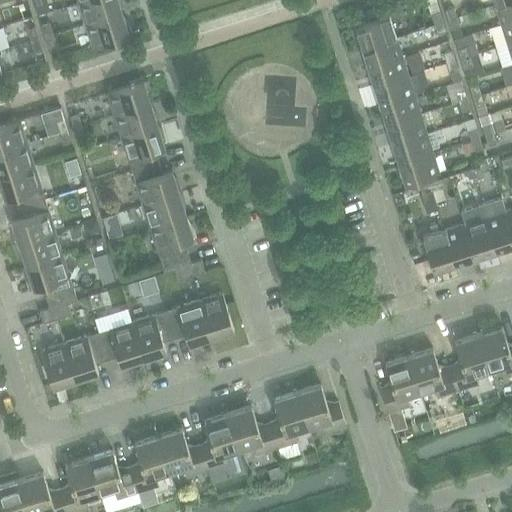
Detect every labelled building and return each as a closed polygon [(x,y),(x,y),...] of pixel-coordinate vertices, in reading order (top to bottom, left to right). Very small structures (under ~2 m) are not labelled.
[(84,0),(79,2),(86,24),(122,12),(118,0),(84,0)] [(511,0),(509,0),(495,5),(502,24),(511,20),(511,0)] [(445,9),(449,19),(457,17),(454,7),(445,9)] [(431,14),(434,24),(443,21),(440,11),(431,14)] [(122,12),(86,24),(93,46),(133,33),(131,28),(128,26),(126,24),(122,12)] [(356,26),(362,47),(396,36),(389,15),(356,26)] [(457,17),(449,19),(452,29),(460,26),(457,17)] [(511,20),(502,24),(508,43),(511,41),(511,20)] [(443,21),(434,24),(437,33),(446,31),(443,21)] [(41,24),(45,36),(53,34),(49,22),(41,24)] [(39,38),(35,26),(27,29),(31,41),(39,38)] [(57,46),(53,34),(45,36),(49,48),(57,46)] [(362,47),(369,66),(402,55),(396,36),(362,47)] [(43,50),(39,38),(31,41),(34,53),(43,50)] [(458,48),(461,58),(477,53),(474,46),(467,48),(466,45),(458,48)] [(443,52),(447,63),(455,60),(452,50),(443,52)] [(477,53),(461,58),(467,77),(485,72),(479,53),(477,53)] [(369,66),(375,85),(408,75),(402,55),(369,66)] [(455,60),(447,63),(450,72),(458,69),(455,60)] [(375,85),(381,105),(414,94),(408,75),(375,85)] [(107,92),(114,115),(151,103),(147,91),(148,88),(148,85),(147,79),(107,92)] [(500,99),(511,95),(511,80),(496,85),(500,99)] [(470,87),(473,97),(481,94),(478,84),(470,87)] [(456,91),(459,101),(467,99),(464,89),(456,91)] [(381,105),(387,124),(421,113),(414,94),(381,105)] [(481,94),(473,97),(479,116),(488,114),(481,94)] [(467,99),(459,101),(462,111),(470,108),(467,99)] [(114,115),(121,136),(161,124),(159,119),(157,117),(155,115),(151,103),(114,115)] [(70,116),(74,128),(82,125),(78,113),(70,116)] [(387,124),(393,143),(427,133),(421,113),(387,124)] [(68,129),(64,117),(56,120),(60,132),(68,129)] [(0,150),(27,142),(20,120),(0,125),(0,150)] [(482,126),(485,136),(494,133),(491,123),(482,126)] [(161,124),(121,136),(132,170),(159,162),(156,150),(165,147),(161,135),(162,132),(162,128),(162,125),(161,124)] [(86,137),(82,125),(74,128),(78,140),(86,137)] [(468,130),(471,140),(480,137),(476,128),(468,130)] [(72,141),(68,129),(60,132),(64,144),(72,141)] [(393,143),(399,163),(433,152),(427,133),(393,143)] [(494,133),(485,136),(488,145),(497,143),(494,133)] [(480,137),(471,140),(474,150),(483,147),(480,137)] [(0,174),(34,164),(27,142),(0,150),(0,174)] [(433,152),(399,163),(406,183),(439,173),(433,152)] [(511,165),(511,158),(511,156),(501,159),(504,168),(511,165)] [(159,162),(132,170),(143,204),(183,191),(182,190),(181,187),(179,185),(176,183),(172,170),(163,173),(159,162)] [(14,195),(18,207),(45,198),(34,164),(0,174),(0,184),(1,185),(5,198),(14,195)] [(480,166),(470,169),(473,178),(483,174),(480,166)] [(473,178),(470,169),(460,172),(463,181),(473,178)] [(439,179),(429,182),(432,191),(442,188),(439,179)] [(436,204),(429,182),(419,185),(426,207),(436,204)] [(143,204),(150,226),(186,214),(182,202),(183,199),(184,196),(183,191),(143,204)] [(45,198),(18,207),(21,218),(12,221),(16,233),(15,236),(15,240),(15,243),(16,244),(56,232),(45,198)] [(502,198),(481,204),(496,250),(511,244),(511,229),(506,210),(502,198)] [(461,211),(465,223),(475,256),(496,250),(481,204),(461,211)] [(186,214),(150,226),(160,260),(188,251),(184,240),(197,236),(196,234),(195,231),(193,228),(190,226),(186,214)] [(465,223),(444,229),(455,263),(475,256),(465,223)] [(455,263),(444,229),(423,236),(424,242),(422,242),(426,253),(428,253),(433,270),(455,263)] [(22,253),(26,265),(63,254),(56,232),(16,244),(18,249),(20,251),(22,253)] [(164,272),(174,269),(174,267),(191,262),(188,251),(160,260),(164,272)] [(42,285),(46,296),(73,287),(63,254),(26,265),(30,277),(29,280),(29,283),(30,289),(42,285)] [(174,267),(174,269),(178,280),(205,271),(201,259),(191,262),(174,267)] [(46,296),(49,307),(67,301),(67,302),(77,299),(73,287),(46,296)] [(222,292),(200,299),(212,339),(217,337),(219,335),(221,333),(234,329),(222,292)] [(200,299),(166,310),(175,338),(186,334),(189,343),(201,339),(205,340),(208,340),(212,339),(200,299)] [(67,301),(49,307),(40,310),(43,322),(71,314),(67,302),(67,301)] [(166,310),(132,321),(145,361),(149,359),(151,357),(154,354),(166,350),(163,341),(175,338),(166,310)] [(132,321),(98,332),(107,359),(118,356),(121,365),(134,361),(137,361),(140,362),(145,361),(132,321)] [(502,325),(478,333),(490,369),(504,364),(507,374),(511,372),(511,344),(509,346),(502,325)] [(98,332),(64,342),(77,382),(78,382),(81,380),(84,378),(86,376),(99,372),(96,363),(107,359),(98,332)] [(461,361),(450,365),(458,389),(479,383),(476,373),(490,369),(478,333),(454,341),(461,361)] [(77,382),(64,342),(42,349),(53,386),(66,382),(69,383),(72,383),(77,382)] [(433,347),(409,355),(420,391),(434,386),(437,396),(458,389),(450,365),(439,368),(433,347)] [(420,391),(409,355),(385,363),(392,383),(380,387),(388,411),(409,405),(407,395),(420,391)] [(321,383),(297,390),(308,426),(322,422),(325,431),(346,425),(339,400),(327,403),(321,383)] [(280,419),(269,422),(277,447),(297,440),(295,431),(308,426),(297,390),(273,398),(280,419)] [(251,405),(228,413),(239,448),(253,444),(256,453),(277,447),(269,422),(258,425),(251,405)] [(210,441),(199,444),(207,469),(228,462),(225,453),(239,448),(228,413),(204,420),(210,441)] [(182,427),(158,435),(170,470),(183,466),(186,475),(207,469),(199,444),(189,447),(182,427)] [(141,463),(130,466),(138,491),(159,484),(156,475),(170,470),(158,435),(134,442),(141,463)] [(291,447),(300,466),(317,459),(308,440),(291,447)] [(113,449),(89,457),(100,492),(114,488),(117,497),(138,491),(130,466),(119,469),(113,449)] [(71,485),(61,488),(68,511),(70,511),(89,506),(86,497),(100,492),(89,457),(65,464),(71,485)] [(43,471),(19,479),(29,511),(38,511),(45,510),(45,511),(68,511),(61,488),(50,492),(43,471)] [(0,500),(2,507),(0,507),(0,511),(29,511),(19,479),(0,484),(0,500)]
